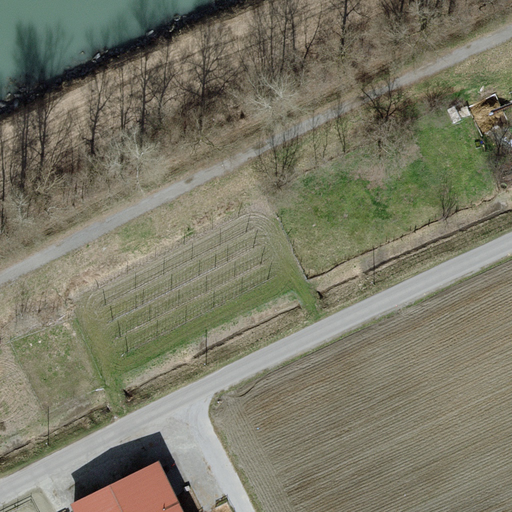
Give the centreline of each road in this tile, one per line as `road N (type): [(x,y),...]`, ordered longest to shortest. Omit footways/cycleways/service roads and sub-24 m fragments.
road 1 (track): [(0,291),(511,38)]
road 2 (unclassified): [(511,245),(189,393)]
road 3 (unclassified): [(189,393),(0,490)]
road 4 (unclassified): [(189,393),(249,511)]
